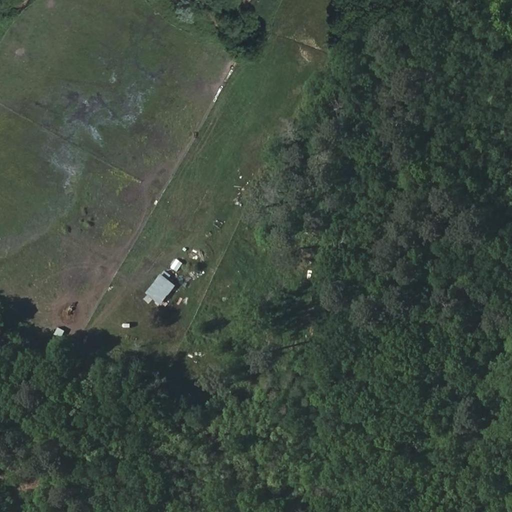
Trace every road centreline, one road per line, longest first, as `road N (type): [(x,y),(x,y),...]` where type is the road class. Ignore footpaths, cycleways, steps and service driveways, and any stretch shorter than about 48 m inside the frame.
road 1 (track): [(0,339),(116,366),(309,511)]
road 2 (track): [(469,511),(484,482),(493,369),(511,318)]
